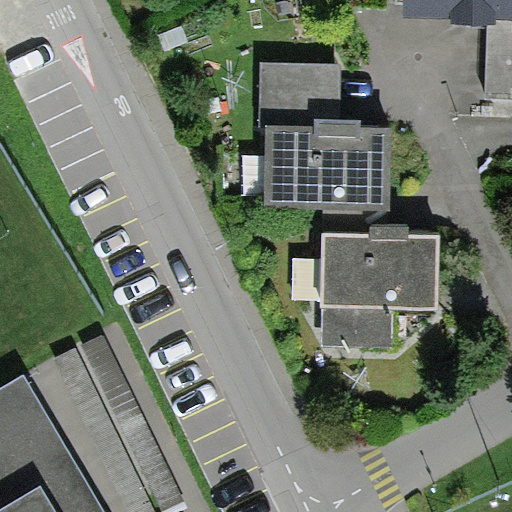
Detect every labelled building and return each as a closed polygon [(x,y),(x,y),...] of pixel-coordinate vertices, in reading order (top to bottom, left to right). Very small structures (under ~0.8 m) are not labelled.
[(511,0),(424,0),(455,1),(454,5),(488,6),(486,89),(511,89),(511,0)] [(337,56),(264,55),(262,151),(267,151),(266,193),(388,196),(390,117),(351,116),(351,104),(336,104),(337,56)] [(434,224),(329,222),(326,337),(392,338),(393,298),(433,299),(434,224)] [(324,262),(295,264),(298,307),(326,306),(324,262)] [(111,511),(24,363),(0,376),(0,511),(111,511)]
